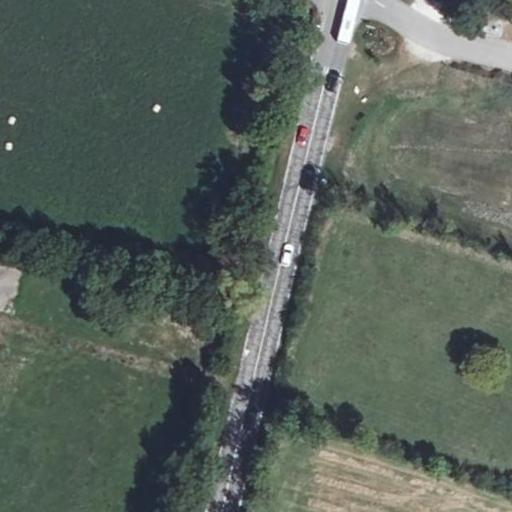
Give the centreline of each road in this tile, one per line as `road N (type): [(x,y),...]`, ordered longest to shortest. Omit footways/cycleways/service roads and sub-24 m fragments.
road 1 (secondary): [(343,0),(222,511)]
road 2 (unclassified): [(511,58),(432,38),(362,0)]
